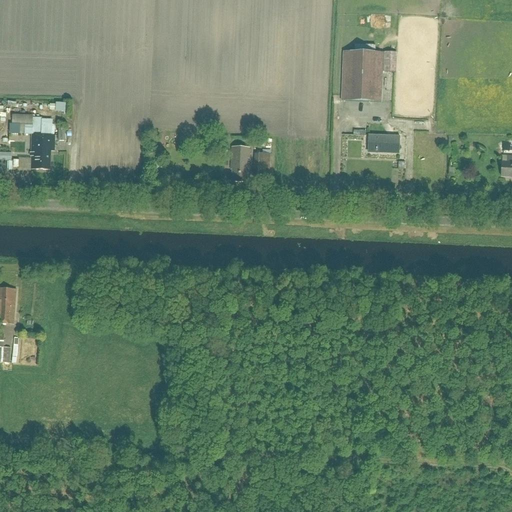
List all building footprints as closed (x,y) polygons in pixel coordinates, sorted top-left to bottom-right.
[(375,46),(355,46),(354,53),(343,52),(341,102),(382,103),(383,73),(396,73),(397,54),(375,53),(375,46)] [(42,117),(39,117),(38,120),(33,120),(33,129),(25,129),(25,135),(31,135),(30,170),(50,170),(50,151),(54,152),(55,136),(53,136),(54,125),(52,125),(52,121),(42,120),(42,117)] [(399,137),(368,136),(368,151),(380,151),(380,153),(398,154),(399,137)] [(249,148),(231,147),(230,170),(231,170),(231,182),(246,182),(247,170),(248,170),(249,148)] [(270,155),(254,155),(253,177),(266,177),(266,182),(269,182),(270,155)] [(511,163),(501,163),(501,177),(511,177),(511,163)] [(0,323),(13,325),(16,290),(0,288),(0,323)] [(0,347),(0,362),(9,363),(10,348),(3,348),(0,347)]
